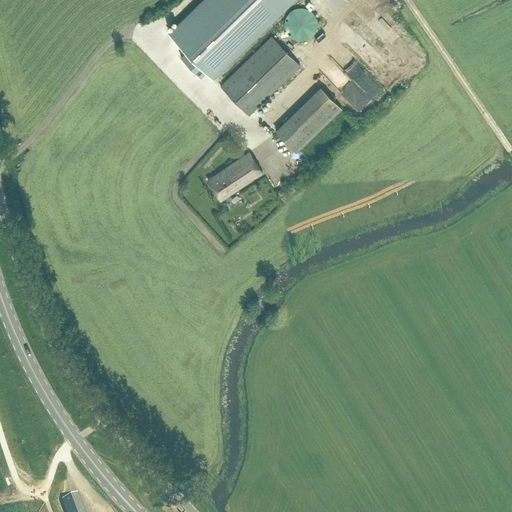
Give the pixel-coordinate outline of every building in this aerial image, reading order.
[(211,77),(290,0),(202,0),(169,33),(186,50),(180,56),(199,76),(205,70),(211,77)] [(313,13),(311,12),(309,10),(306,8),(303,7),(300,7),(297,7),(294,8),(290,10),(288,12),(286,15),(285,18),(284,21),(284,24),(284,26),(285,29),(286,32),(287,34),(290,36),(292,37),(295,39),(298,39),(301,40),(303,39),(306,38),(308,37),(311,36),(312,34),(314,32),(315,29),(316,27),(316,24),(316,21),(315,18),(314,15),(313,13)] [(299,65),(271,35),(220,85),(248,115),(299,65)] [(373,57),(374,58),(366,63),(384,87),(402,74),(383,49),(373,57)] [(338,72),(335,69),(330,74),(324,68),(320,72),(330,81),(338,72)] [(352,88),(355,85),(344,74),(331,85),(360,115),(369,106),(352,88)] [(361,93),(363,91),(365,92),(362,96),(371,104),(383,91),(367,77),(356,89),(361,93)] [(341,107),(321,87),(276,131),(296,151),(341,107)] [(248,151),(206,179),(220,199),(262,171),(248,151)] [(230,199),(233,204),(240,199),(237,194),(230,199)] [(83,511),(77,494),(62,500),(66,511),(83,511)]
